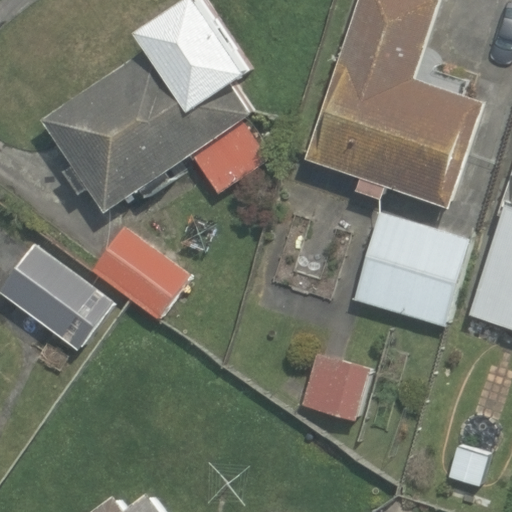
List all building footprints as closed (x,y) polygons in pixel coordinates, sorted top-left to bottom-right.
[(32,114),(99,213),(191,150),(217,189),(274,150),(224,77),(252,58),(212,0),(145,0),(132,9),(149,34),(32,114)] [(418,75),(439,0),(346,0),(302,151),(458,197),(488,95),(418,75)] [(511,163),(468,306),(511,319),(511,163)] [(469,228),(379,204),(355,298),(445,321),(469,228)] [(192,270),(125,216),(91,258),(158,312),(192,270)] [(111,290),(35,236),(0,283),(0,287),(74,341),(111,290)] [(383,345),(291,334),(282,407),(374,418),(383,345)] [(463,416),(432,467),(475,494),(506,443),(463,416)] [(165,511),(138,474),(85,511),(165,511)]
